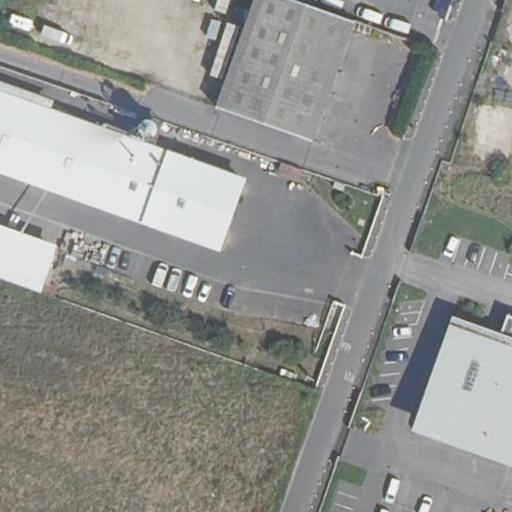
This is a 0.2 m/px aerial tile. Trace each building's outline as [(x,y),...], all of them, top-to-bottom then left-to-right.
[(313,144),(322,118),(354,24),(284,0),(255,0),(216,110),(313,144)] [(238,182),(0,96),(0,177),(213,254),(238,182)] [(0,239),(0,281),(40,295),(53,259),(0,239)] [(417,418),(510,450),(511,444),(511,319),(502,316),(493,341),(476,334),(479,327),(452,317),(417,418)] [(201,397),(212,370),(188,360),(177,388),(201,397)] [(296,437),(307,408),(218,374),(208,400),(230,409),(236,393),(265,404),(258,422),(296,437)]
